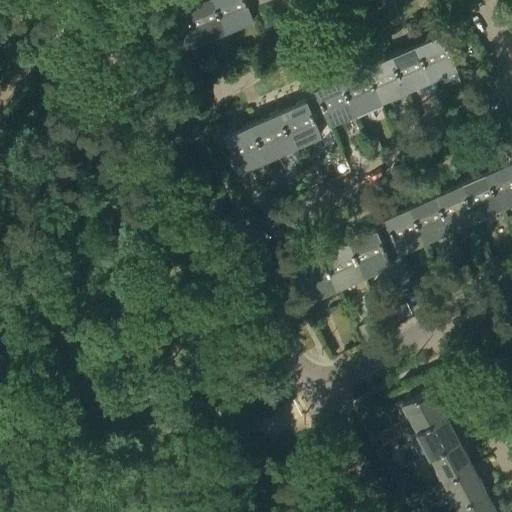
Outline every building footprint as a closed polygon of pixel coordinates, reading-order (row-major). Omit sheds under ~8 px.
[(197,39),(225,27),(213,0),(191,0),(182,4),(197,39)] [(213,0),(225,27),(253,16),(246,0),(213,0)] [(170,49),(197,39),(182,4),(156,14),(170,49)] [(410,40),(430,30),(425,19),(404,29),(410,40)] [(415,41),(430,76),(456,65),(441,30),(415,41)] [(404,87),(430,76),(415,41),(390,52),(404,87)] [(378,98),(404,87),(390,52),(364,63),(378,98)] [(352,109),(378,98),(364,63),(338,74),(352,109)] [(328,119),(352,109),(338,74),(313,84),(317,94),(328,118),(328,119)] [(328,118),(317,94),(306,98),(306,97),(278,109),(292,144),(320,132),(317,123),(328,118)] [(265,155),(292,144),(278,109),(251,121),(265,155)] [(238,167),(265,155),(251,121),(223,132),(238,167)] [(511,157),(486,169),(501,204),(509,200),(511,207),(511,157)] [(345,158),(336,161),(341,173),(350,169),(345,158)] [(476,214),(501,204),(486,169),(461,180),(476,214)] [(449,226),(476,214),(461,180),(434,191),(449,226)] [(424,236),(449,226),(434,191),(409,202),(424,236)] [(398,247),(424,236),(409,202),(383,213),(387,222),(398,247)] [(375,226),(348,238),(363,272),(390,260),(386,251),(398,247),(387,222),(376,227),(375,226)] [(336,284),(363,272),(348,238),(321,249),(336,284)] [(308,296),(336,284),(321,249),(293,261),(308,296)] [(402,401),(415,427),(445,412),(444,411),(450,408),(446,402),(441,404),(431,385),(402,401)] [(454,429),(445,412),(415,427),(429,453),(463,435),(459,428),(454,429)] [(383,443),(394,437),(388,426),(377,432),(383,443)] [(443,479),(472,463),(463,446),(467,442),(463,435),(429,453),(443,479)] [(477,461),(472,463),(443,479),(456,505),(491,487),(491,486),(485,489),(476,471),(481,467),(477,461)] [(494,493),(491,487),(456,505),(460,511),(497,511),(489,497),(494,493)]
